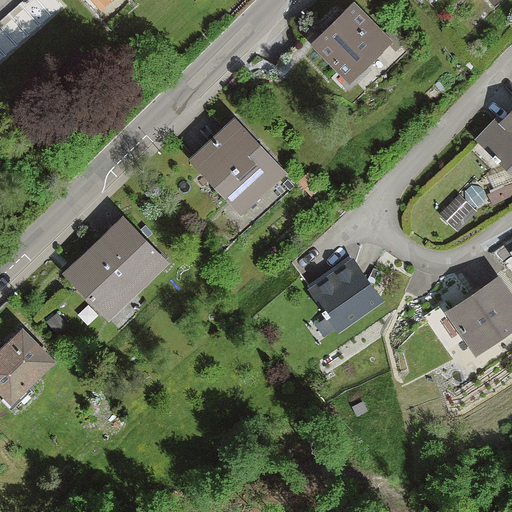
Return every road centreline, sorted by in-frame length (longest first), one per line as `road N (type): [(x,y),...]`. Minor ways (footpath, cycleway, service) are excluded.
road 1 (residential): [(275,0),(0,271)]
road 2 (residential): [(511,63),(365,214)]
